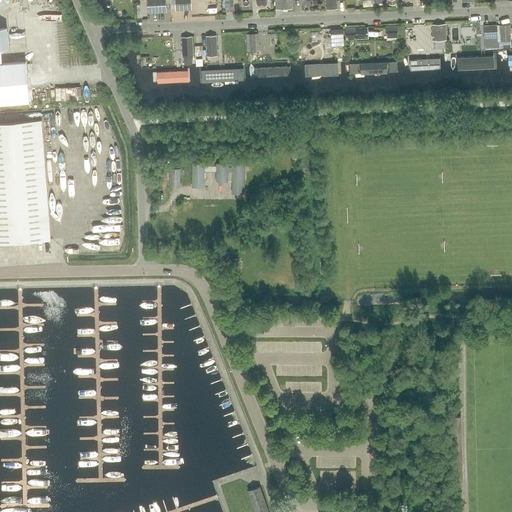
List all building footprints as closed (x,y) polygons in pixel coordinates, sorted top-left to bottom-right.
[(166,0),(147,0),(148,11),(167,11),(166,0)] [(175,0),(176,10),(192,9),(191,0),(175,0)] [(225,0),(226,11),(234,10),(233,0),(225,0)] [(275,0),(276,9),(293,9),(292,0),(275,0)] [(337,9),(336,0),(326,0),(327,9),(337,9)] [(216,6),(206,6),(206,14),(217,14),(216,6)] [(433,41),(448,40),(447,24),(432,24),(433,41)] [(498,42),(497,25),(484,26),(485,43),(498,42)] [(510,25),(500,25),(501,41),(511,41),(510,25)] [(398,35),(398,26),(387,27),(387,36),(398,35)] [(0,104),(29,102),(26,61),(0,63),(0,48),(9,48),(8,31),(8,27),(0,27),(0,104)] [(356,28),(346,29),(346,40),(356,39),(356,28)] [(343,30),(338,30),(331,31),(332,47),(344,46),(343,30)] [(257,33),(246,34),(247,52),(258,51),(257,33)] [(193,57),(192,36),(182,37),(183,58),(185,58),(185,65),(192,64),(192,57),(193,57)] [(206,36),(207,57),(218,56),(217,36),(206,36)] [(460,67),(498,67),(498,56),(460,57),(460,67)] [(413,72),(446,70),(445,58),(413,60),(413,72)] [(351,77),(401,75),(400,62),(351,65),(351,77)] [(307,77),(345,76),(344,64),(307,65),(307,77)] [(205,80),(249,78),(249,67),(204,70),(205,80)] [(255,79),(293,78),(293,67),(255,67),(255,79)] [(161,84),(195,81),(195,70),(161,71),(161,84)] [(0,243),(51,239),(42,120),(0,122),(0,243)] [(232,194),(244,194),(245,164),(233,164),(233,168),(229,168),(229,164),(217,164),(216,168),(205,167),(205,164),(193,163),(192,187),(204,187),(204,171),(216,172),(216,182),(228,182),(229,172),(232,172),(232,194)] [(170,187),(180,187),(180,169),(170,169),(170,187)] [(255,511),(268,511),(260,486),(248,491),(255,511)]
